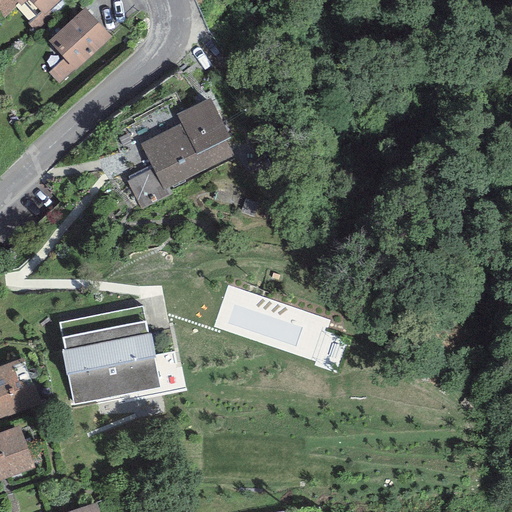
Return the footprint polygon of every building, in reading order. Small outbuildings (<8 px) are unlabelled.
[(19,4),(15,0),(0,0),(0,12),(4,17),(19,4)] [(29,0),(43,15),(59,0),(29,0)] [(111,38),(84,8),(47,40),(63,58),(47,72),(58,84),(111,38)] [(211,98),(177,115),(181,123),(141,143),(153,167),(126,181),(139,208),(167,195),(164,188),(233,155),(226,140),(231,138),(211,98)] [(142,307),(59,324),(65,349),(61,350),(66,373),(67,373),(74,404),(159,387),(153,358),(155,358),(150,333),(147,334),(142,307)] [(0,366),(0,418),(40,403),(23,358),(0,366)] [(19,426),(0,432),(0,481),(34,469),(19,426)] [(99,511),(96,503),(67,511),(99,511)]
